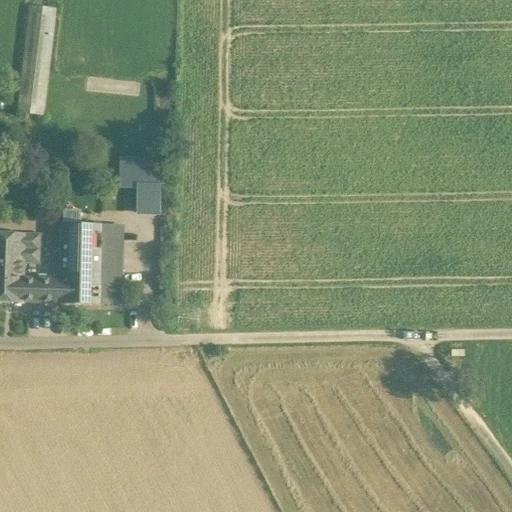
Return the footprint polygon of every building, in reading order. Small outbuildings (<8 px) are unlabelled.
[(18,114),(44,117),(57,10),(30,7),(18,114)] [(161,160),(121,160),(120,180),(161,180),(161,160)] [(61,289),(61,305),(100,305),(102,243),(103,226),(62,225),(61,289)] [(0,276),(25,277),(25,270),(26,234),(0,233),(0,276)] [(40,235),(26,234),(25,270),(39,271),(40,235)] [(123,245),(102,243),(100,305),(122,306),(123,245)] [(0,276),(0,303),(25,304),(25,285),(25,277),(0,276)] [(53,285),(25,285),(25,304),(61,305),(61,289),(53,289),(53,285)]
